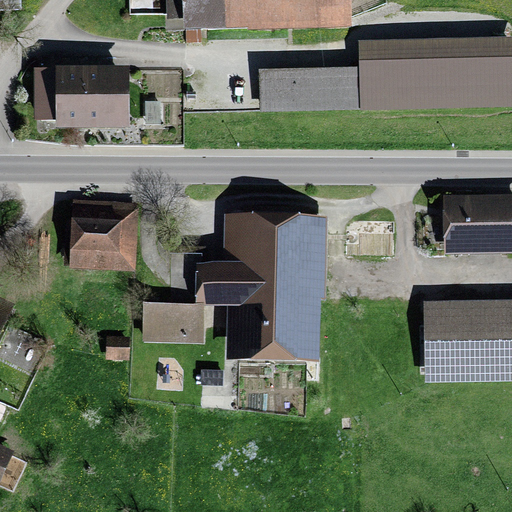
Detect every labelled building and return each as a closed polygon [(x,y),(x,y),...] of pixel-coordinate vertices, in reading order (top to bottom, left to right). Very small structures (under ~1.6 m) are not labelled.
[(169,0),(170,13),(344,8),(344,0),(169,0)] [(511,58),(365,63),(365,74),(366,108),(511,103),(511,58)] [(265,77),(266,111),(366,108),(365,74),(265,77)] [(40,121),(61,121),(61,122),(121,122),(121,76),(61,76),(61,78),(40,78),(40,121)] [(511,203),(451,204),(451,248),(511,247),(511,203)] [(70,267),(132,270),(135,211),(74,207),(70,267)] [(242,271),(202,270),(201,302),(241,302),(241,350),(306,351),(309,226),(243,225),(242,271)] [(199,306),(145,305),(144,337),(198,338),(199,306)] [(511,323),(429,325),(430,375),(511,373),(511,323)]
